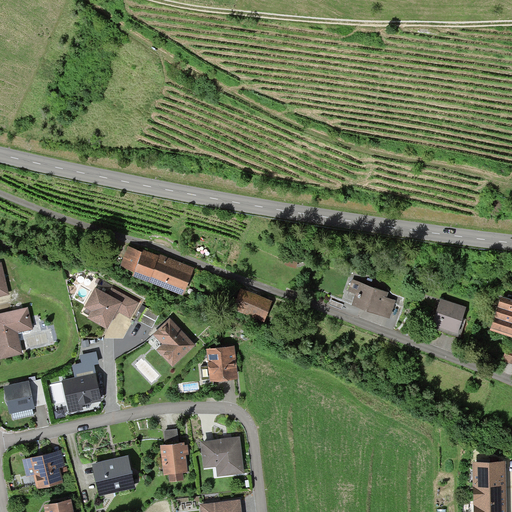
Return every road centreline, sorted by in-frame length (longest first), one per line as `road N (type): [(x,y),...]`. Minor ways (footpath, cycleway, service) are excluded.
road 1 (residential): [(511,382),(0,194)]
road 2 (tertiary): [(0,154),(250,204),(511,242)]
road 3 (track): [(511,195),(478,177),(291,125),(83,0)]
road 4 (track): [(511,22),(357,24),(158,0)]
road 5 (residential): [(261,511),(249,423),(219,408),(172,409),(0,443)]
